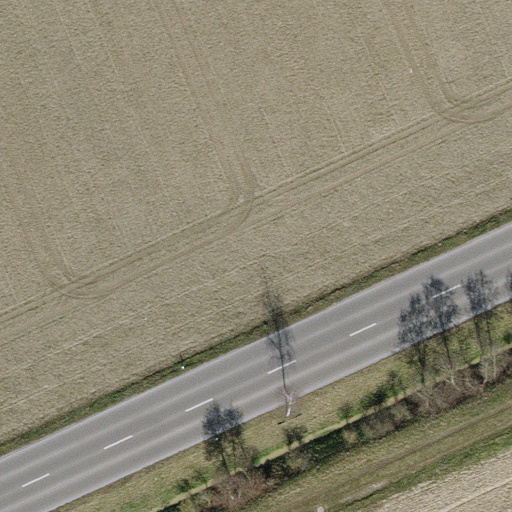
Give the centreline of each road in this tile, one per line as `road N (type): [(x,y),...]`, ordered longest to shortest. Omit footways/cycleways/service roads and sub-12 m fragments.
road 1 (secondary): [(0,500),(511,257)]
road 2 (track): [(511,419),(307,511)]
